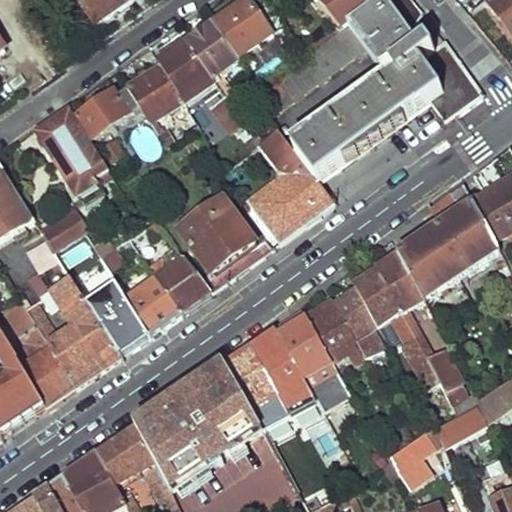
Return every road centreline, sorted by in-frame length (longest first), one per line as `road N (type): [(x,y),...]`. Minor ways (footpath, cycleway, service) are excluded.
road 1 (secondary): [(511,119),(0,484)]
road 2 (residential): [(0,137),(192,0)]
road 3 (residential): [(511,102),(429,0)]
